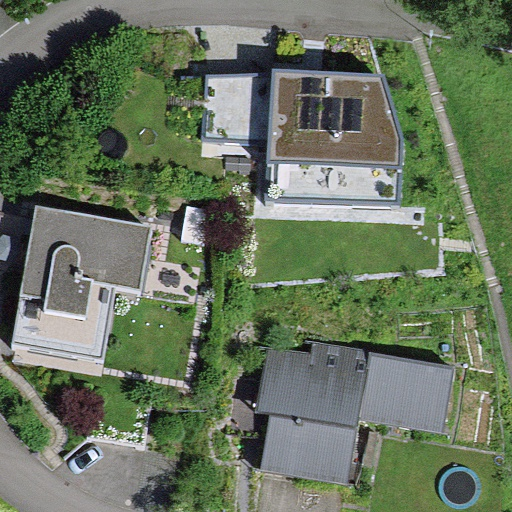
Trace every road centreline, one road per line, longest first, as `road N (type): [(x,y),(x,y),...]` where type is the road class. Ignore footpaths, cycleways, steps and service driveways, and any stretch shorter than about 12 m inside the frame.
road 1 (residential): [(511,40),(305,0)]
road 2 (residential): [(120,0),(59,30),(0,77)]
